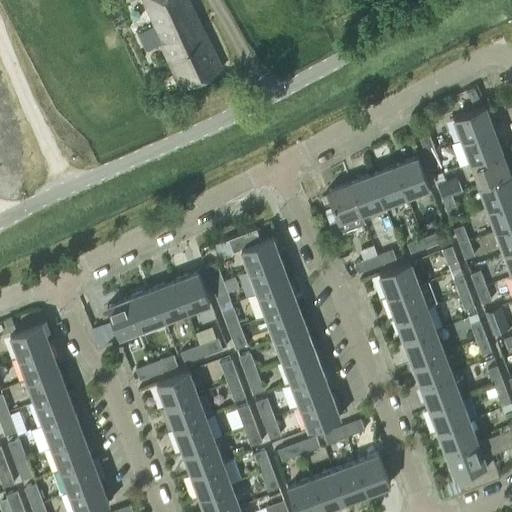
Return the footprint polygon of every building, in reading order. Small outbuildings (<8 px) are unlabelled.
[(146,51),(161,44),(182,88),(222,69),(189,0),(143,0),(156,26),(138,34),(146,51)] [(453,117),(462,140),(493,128),(484,105),(453,117)] [(462,140),(470,162),(501,151),(493,128),(462,140)] [(420,138),(426,154),(435,150),(429,135),(420,138)] [(426,154),(431,168),(441,165),(435,150),(426,154)] [(470,162),(479,185),(510,173),(501,151),(470,162)] [(395,164),(407,196),(430,187),(418,156),(395,164)] [(373,173),(384,204),(407,196),(395,164),(373,173)] [(350,181),(362,212),(384,204),(373,173),(350,181)] [(479,185),(487,207),(511,197),(511,179),(510,173),(479,185)] [(437,184),(442,199),(452,195),(446,180),(437,184)] [(338,221),(362,212),(350,181),(327,190),(338,221)] [(442,199),(448,213),(457,210),(452,195),(442,199)] [(511,197),(487,207),(496,229),(511,223),(511,197)] [(511,223),(496,229),(504,252),(511,248),(511,223)] [(454,228),(459,243),(469,240),(463,225),(454,228)] [(231,252),(241,248),(250,271),(281,259),(272,236),(261,240),(256,227),(226,239),(231,252)] [(422,237),(426,247),(441,241),(437,232),(422,237)] [(407,243),(411,252),(426,247),(422,237),(407,243)] [(459,243),(465,258),(474,255),(469,240),(459,243)] [(442,249),(450,271),(460,268),(452,245),(442,249)] [(377,254),(381,264),(396,258),(392,249),(377,254)] [(354,263),(358,272),(381,264),(377,254),(354,263)] [(250,271),(258,293),(290,281),(281,259),(250,271)] [(379,272),(388,295),(419,284),(410,260),(379,272)] [(205,266),(212,285),(224,280),(217,262),(205,266)] [(450,271),(459,294),(468,290),(460,268),(450,271)] [(470,273),(476,288),(486,284),(480,270),(470,273)] [(176,279),(188,310),(211,302),(199,271),(176,279)] [(153,288),(165,319),(188,310),(176,279),(153,288)] [(212,285),(219,304),(231,299),(224,280),(212,285)] [(258,293),(267,316),(298,304),(290,281),(258,293)] [(388,295),(396,318),(427,306),(419,284),(388,295)] [(476,288),(482,303),(492,300),(486,284),(476,288)] [(131,296),(143,327),(165,319),(153,288),(131,296)] [(464,309),(474,305),(468,290),(459,294),(464,309)] [(108,305),(119,336),(143,327),(131,296),(108,305)] [(267,316),(275,338),(306,326),(298,304),(267,316)] [(396,318),(404,340),(436,328),(427,306),(396,318)] [(222,311),(229,330),(240,325),(233,307),(222,311)] [(493,334),(503,330),(497,315),(488,319),(493,334)] [(470,324),(475,338),(485,335),(480,320),(470,324)] [(11,333),(19,356),(50,345),(42,322),(11,333)] [(247,344),(240,325),(229,330),(236,349),(247,344)] [(275,338),(283,361),(315,349),(306,326),(275,338)] [(404,340),(413,362),(444,350),(436,328),(404,340)] [(481,354),(491,350),(485,335),(475,338),(481,354)] [(200,344),(204,355),(223,349),(218,337),(200,344)] [(181,351),(185,363),(204,355),(200,344),(181,351)] [(19,356),(27,379),(59,367),(50,345),(19,356)] [(283,361),(292,383),(323,371),(315,349),(283,361)] [(413,362),(421,384),(452,373),(444,350),(413,362)] [(239,356),(246,375),(257,370),(250,352),(239,356)] [(155,361),(159,372),(178,365),(173,354),(155,361)] [(220,363),(227,382),(239,377),(232,358),(220,363)] [(136,368),(140,379),(159,372),(155,361),(136,368)] [(487,369),(492,383),(502,379),(497,365),(487,369)] [(27,379),(36,401),(67,390),(59,367),(27,379)] [(158,382),(166,405),(197,393),(188,370),(158,382)] [(246,375),(253,394),(264,389),(257,370),(246,375)] [(292,383),(300,406),(332,394),(323,371),(292,383)] [(421,384),(430,407),(461,395),(452,373),(421,384)] [(234,400),(245,396),(239,377),(227,382),(234,400)] [(498,399),(508,395),(502,379),(492,383),(498,399)] [(36,401),(44,424),(75,412),(67,390),(36,401)] [(0,393),(0,414),(9,411),(3,393),(0,393)] [(166,405),(175,427),(206,415),(197,393),(166,405)] [(300,406),(309,429),(340,417),(332,394),(300,406)] [(430,407),(438,429),(469,417),(461,395),(430,407)] [(256,401),(263,420),(274,415),(267,397),(256,401)] [(237,408),(244,426),(255,422),(248,404),(237,408)] [(0,414),(0,420),(5,435),(17,430),(9,411),(0,414)] [(44,424),(52,446),(83,435),(75,412),(44,424)] [(175,427),(183,449),(214,438),(206,415),(175,427)] [(263,420),(270,439),(281,434),(274,415),(263,420)] [(438,429),(447,451),(478,439),(469,417),(438,429)] [(343,425),(347,436),(365,429),(361,418),(343,425)] [(251,445),(262,441),(255,422),(244,426),(251,445)] [(343,425),(323,432),(327,443),(347,436),(343,425)] [(460,473),(465,488),(500,475),(491,452),(511,444),(511,445),(511,427),(510,428),(478,440),(478,439),(447,451),(455,474),(460,473)] [(52,446),(61,469),(92,457),(83,435),(52,446)] [(298,441),(302,453),(320,446),(316,435),(298,441)] [(8,442),(15,460),(26,456),(19,438),(8,442)] [(183,449),(191,472),(222,460),(214,438),(183,449)] [(282,460),(302,453),(298,441),(278,448),(282,460)] [(254,453),(261,471),(272,467),(265,449),(254,453)] [(355,461),(366,492),(391,483),(379,452),(355,461)] [(15,460),(22,479),(33,475),(26,456),(15,460)] [(61,469),(69,491),(100,480),(92,457),(61,469)] [(191,472),(200,494),(231,483),(222,460),(191,472)] [(366,492),(355,461),(333,469),(345,500),(366,492)] [(0,477),(3,487),(15,482),(8,464),(0,466),(0,477)] [(268,491),(279,486),(272,467),(261,471),(268,491)] [(311,477),(322,508),(345,500),(333,469),(311,477)] [(287,486),(297,511),(311,511),(322,508),(311,477),(287,486)] [(69,491),(76,511),(84,511),(109,503),(100,480),(69,491)] [(25,487),(32,505),(43,501),(36,483),(25,487)] [(200,494),(206,511),(220,511),(239,505),(231,483),(200,494)] [(6,494),(12,511),(14,511),(24,508),(17,490),(6,494)] [(265,506),(267,511),(289,511),(284,499),(265,506)] [(32,505),(34,511),(47,511),(43,501),(32,505)]
